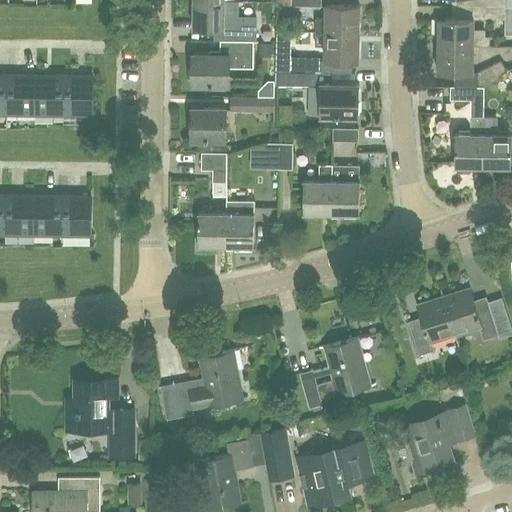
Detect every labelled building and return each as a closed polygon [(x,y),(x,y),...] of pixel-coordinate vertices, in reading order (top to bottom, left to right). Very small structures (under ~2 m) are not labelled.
[(224,1),(194,0),(193,28),(224,28),(224,39),(250,40),(256,40),(256,27),(250,27),(250,17),(238,17),(238,1),(224,1)] [(359,33),(360,5),(326,5),(326,18),(316,18),(316,32),(326,32),(326,33),(359,33)] [(506,19),(506,6),(475,6),(475,18),(506,19)] [(474,44),(474,45),(491,45),(491,35),(486,35),(486,29),(474,29),(474,18),(441,17),(441,19),(435,19),(435,34),(441,34),(441,44),(474,44)] [(326,33),(316,32),(315,46),(325,46),(325,60),(359,61),(359,33),(326,33)] [(254,68),(254,41),(229,41),(229,54),(193,54),(193,84),(227,84),(227,68),(254,68)] [(272,42),(260,42),(259,55),(272,55),(272,42)] [(474,71),(474,45),(474,44),(441,44),(441,71),(454,71),(474,71)] [(320,72),(320,57),(291,57),(290,71),(320,72)] [(474,86),(484,87),(507,71),(501,60),(477,72),(474,72),(474,86)] [(320,72),(290,71),(276,71),(276,85),(322,86),(321,116),(358,116),(358,85),(334,85),(335,72),(320,72)] [(35,112),(36,74),(8,74),(7,112),(35,112)] [(63,113),(64,74),(36,74),(35,112),(63,113)] [(92,113),(93,75),(64,74),(63,113),(92,113)] [(484,100),(484,87),(474,86),(454,86),(450,86),(450,99),(484,100)] [(274,110),(274,97),(230,96),(230,110),(274,110)] [(225,139),(226,109),(194,107),(192,138),(225,139)] [(482,166),(484,116),(470,116),(470,132),(455,132),(455,166),(482,166)] [(511,166),(511,132),(495,132),(495,116),(484,116),(482,166),(511,166)] [(358,141),(359,128),(333,127),(333,140),(358,141)] [(280,168),(280,143),(268,142),(267,167),(280,168)] [(293,169),(293,143),(280,143),(280,168),(293,169)] [(227,181),(227,169),(227,152),(202,152),(201,169),(213,169),(212,181),(227,181)] [(332,179),(333,164),(320,164),(319,178),(305,178),(305,213),(332,213),(332,179)] [(360,214),(360,179),(332,179),(332,213),(360,214)] [(34,233),(34,195),(6,195),(6,233),(34,233)] [(62,234),(63,195),(34,195),(34,233),(62,234)] [(91,234),(91,195),(63,195),(62,234),(91,234)] [(254,246),(254,212),(255,200),(226,200),(226,212),(227,212),(226,246),(235,246),(235,250),(252,250),(252,246),(254,246)] [(226,246),(227,212),(226,212),(198,211),(198,245),(226,246)] [(475,305),(469,287),(444,295),(456,334),(480,326),(484,339),(499,334),(488,301),(475,305)] [(419,354),(434,350),(431,342),(456,334),(444,295),(417,304),(422,322),(410,326),(419,354)] [(339,394),(370,385),(357,337),(327,346),(334,372),(315,377),(313,369),(299,373),(309,408),(323,404),(321,398),(339,394)] [(167,418),(194,413),(193,407),(241,399),(233,349),(202,355),(205,377),(161,384),(167,418)] [(116,396),(116,378),(76,378),(76,410),(67,410),(66,428),(77,429),(79,435),(96,431),(96,429),(114,429),(113,456),(134,456),(134,408),(120,408),(120,413),(107,413),(107,408),(107,396),(116,396)] [(439,387),(442,396),(464,389),(461,380),(439,387)] [(417,471),(426,469),(453,460),(447,442),(472,434),(464,407),(403,425),(417,471)] [(261,432),(266,462),(269,480),(294,476),(285,427),(261,432)] [(207,509),(241,503),(234,468),(266,462),(261,432),(246,434),(247,440),(228,444),(230,453),(198,459),(207,509)] [(375,475),(367,442),(351,446),(351,445),(299,457),(303,475),(300,475),(303,488),(306,487),(310,505),(350,495),(346,477),(353,476),(354,480),(375,475)] [(34,491),(34,511),(86,511),(100,511),(100,476),(74,476),(74,491),(59,491),(34,491)] [(128,504),(142,503),(141,483),(128,483),(128,504)]
